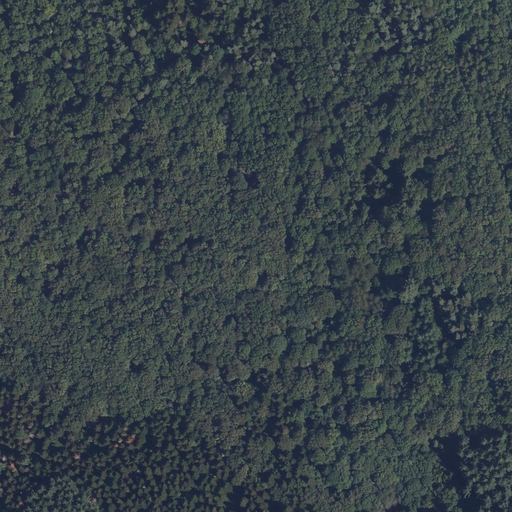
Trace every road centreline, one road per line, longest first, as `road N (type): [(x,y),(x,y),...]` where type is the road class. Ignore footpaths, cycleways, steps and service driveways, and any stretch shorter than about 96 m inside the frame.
road 1 (track): [(290,511),(188,469),(147,474),(77,462),(71,473),(98,511)]
road 2 (track): [(511,481),(437,509),(390,511)]
